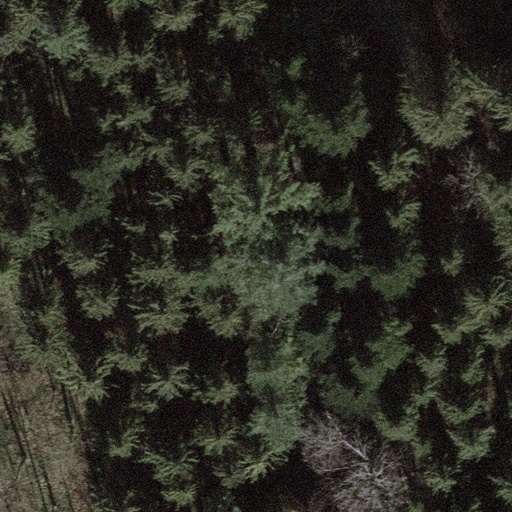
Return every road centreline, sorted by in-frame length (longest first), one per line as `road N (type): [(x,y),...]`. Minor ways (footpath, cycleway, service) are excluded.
road 1 (track): [(279,0),(318,385),(311,511)]
road 2 (track): [(511,265),(448,119),(381,0)]
